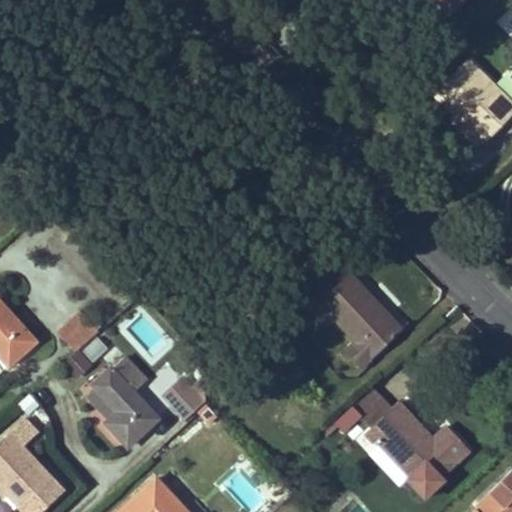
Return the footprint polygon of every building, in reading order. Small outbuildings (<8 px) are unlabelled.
[(462,0),(439,0),(450,12),(462,0)] [(511,114),(511,104),(469,62),(442,90),(467,114),(463,119),(485,141),(511,114)] [(496,83),(511,97),(511,77),(506,72),(496,83)] [(467,114),(442,90),(437,95),(463,119),(467,114)] [(52,223),(66,211),(58,204),(46,215),(52,223)] [(404,330),(350,274),(355,269),(336,249),(301,282),(374,357),(404,330)] [(36,340),(0,299),(0,345),(0,346),(0,345),(0,354),(10,365),(36,340)] [(77,351),(101,329),(81,308),(57,330),(77,351)] [(256,324),(266,335),(277,325),(267,314),(256,324)] [(102,332),(63,362),(75,378),(114,347),(102,332)] [(158,419),(134,392),(146,381),(123,358),(94,385),(96,386),(119,411),(107,422),(129,446),(158,419)] [(158,398),(180,376),(166,362),(144,384),(158,398)] [(182,420),(205,403),(184,377),(162,394),(182,420)] [(119,411),(96,386),(84,396),(107,422),(119,411)] [(391,412),(370,390),(352,407),(373,429),(391,412)] [(40,430),(50,420),(34,404),(24,414),(40,430)] [(457,464),(434,439),(430,442),(419,430),(421,427),(400,404),(373,429),(384,441),(382,442),(413,477),(410,481),(427,497),(445,480),(442,477),(457,464)] [(41,434),(22,414),(0,434),(0,491),(18,511),(43,511),(68,490),(27,446),(41,434)] [(471,451),(447,426),(434,439),(457,464),(471,451)] [(384,441),(373,429),(367,435),(377,446),(382,442),(384,441)] [(511,511),(511,472),(480,503),(489,511),(511,511)] [(187,511),(156,479),(121,511),(187,511)]
